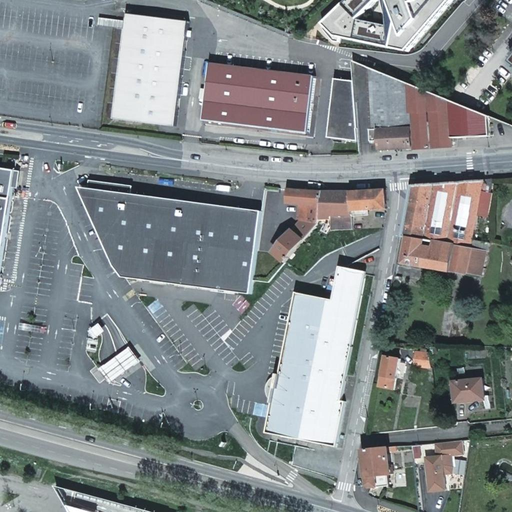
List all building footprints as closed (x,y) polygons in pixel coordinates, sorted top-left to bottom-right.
[(377,12),(368,21),(388,40),(399,29),(409,18),(411,20),(418,14),(432,28),(444,16),(454,6),(456,8),(463,2),(460,0),(430,0),(426,5),(421,0),(398,0),(382,17),(377,12)] [(447,18),(456,8),(454,6),(444,16),(447,18)] [(115,119),(177,126),(190,22),(128,15),(115,119)] [(409,18),(399,29),(401,31),(411,20),(409,18)] [(241,31),(216,28),(215,40),(240,43),(241,31)] [(316,77),(212,64),(205,120),(309,133),(316,77)] [(491,136),(489,116),(370,67),(372,130),(368,130),(369,143),(376,143),(376,153),(379,152),(379,150),(412,149),(412,150),(453,147),(452,139),(491,136)] [(359,142),(355,81),(336,79),(329,138),(359,142)] [(0,282),(17,171),(0,168),(0,282)] [(474,248),(488,251),(489,243),(474,240),(478,214),(488,216),(493,194),(491,193),(482,192),(484,180),(413,186),(403,237),(408,238),(408,237),(408,236),(427,240),(434,241),(457,245),(474,248)] [(482,192),(491,193),(494,180),(484,180),(482,192)] [(263,212),(81,188),(116,266),(124,278),(239,293),(253,294),(263,212)] [(288,204),(301,205),(311,206),(309,221),(322,222),(324,193),(289,190),(288,204)] [(387,190),(352,192),(353,215),(356,215),(356,211),(369,210),(388,209),(387,190)] [(352,192),(324,193),(322,222),(333,222),(332,216),(353,215),(352,192)] [(311,206),(301,205),(299,220),(303,220),(309,221),(311,206)] [(332,216),(333,222),(333,230),(354,230),(354,216),(353,215),(332,216)] [(309,221),(303,220),(274,253),(286,263),(322,222),(309,221)] [(326,225),(322,231),(327,234),(331,228),(326,225)] [(487,252),(488,251),(474,248),(457,245),(434,241),(427,240),(408,236),(408,237),(408,238),(403,237),(398,263),(451,273),(451,271),(481,276),(486,252),(487,252)] [(334,443),(342,402),(341,402),(367,274),(348,270),(347,275),(341,274),(335,301),(299,294),(275,417),(272,431),(334,443)] [(97,328),(93,331),(98,338),(102,335),(97,328)] [(142,362),(132,347),(102,370),(113,384),(142,362)] [(432,368),(430,354),(417,352),(415,365),(432,368)] [(387,356),(381,386),(395,389),(401,359),(387,356)] [(473,398),(485,397),(483,379),(454,382),(457,403),(473,401),(473,398)] [(464,454),(463,440),(436,443),(437,456),(427,457),(431,491),(446,490),(445,474),(453,473),(454,466),(453,455),(464,454)] [(397,451),(397,447),(364,450),(368,486),(371,488),(390,487),(389,475),(393,475),(390,452),(397,451)]
